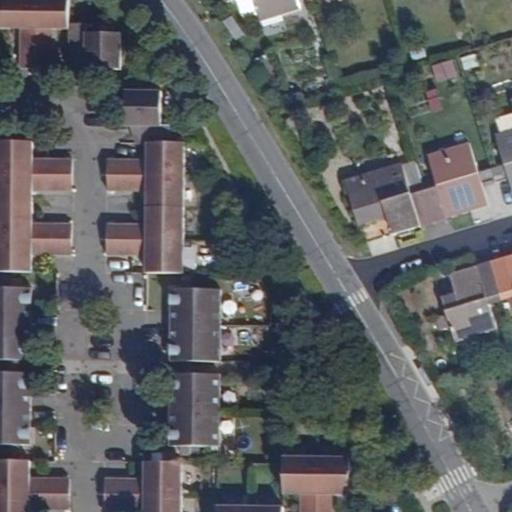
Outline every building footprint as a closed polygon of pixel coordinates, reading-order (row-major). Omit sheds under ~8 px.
[(35,0),(3,0),(3,30),(20,31),(27,31),(27,34),(20,40),(20,70),(34,71),(35,0)] [(69,0),(35,0),(34,71),(50,71),(51,41),(44,34),(44,31),(51,31),(69,31),(69,26),(69,0)] [(297,0),(251,0),(259,22),(300,10),(297,0)] [(87,26),(69,26),(69,31),(69,57),(87,57),(87,66),(86,71),(120,71),(121,36),(87,35),(87,26)] [(69,59),(87,66),(87,57),(69,57),(69,59)] [(431,66),(437,83),(458,76),(453,59),(431,66)] [(148,144),(171,144),(171,127),(162,127),(162,93),(127,93),(127,126),(131,126),(140,126),(139,144),(148,144)] [(511,121),(498,126),(500,134),(496,136),(505,164),(507,174),(511,189),(511,121)] [(137,144),(139,144),(140,126),(131,126),(137,144)] [(33,168),(33,160),(33,143),(0,142),(0,175),(73,176),(73,161),(41,161),(36,168),(33,168)] [(184,144),(171,144),(148,144),(148,161),(148,169),(145,169),(137,161),(108,161),(108,176),(184,177),(184,144)] [(488,207),(482,188),(481,182),(478,174),(469,145),(428,156),(436,182),(424,185),(435,220),(447,217),(447,219),(488,207)] [(148,161),(137,161),(145,169),(148,169),(148,161)] [(420,224),(435,220),(424,185),(409,190),(402,164),(360,177),(364,192),(348,196),(358,226),(373,221),(372,218),(386,213),(393,235),(421,227),(420,224)] [(492,169),(494,178),(507,174),(505,164),(492,169)] [(481,182),(494,178),(492,169),(478,174),(481,182)] [(73,192),(73,176),(0,175),(0,207),(33,208),(33,192),(33,184),(36,184),(41,192),(73,192)] [(185,209),(184,177),(108,176),(108,192),(138,192),(145,185),(148,186),(148,192),(148,209),(185,209)] [(348,196),(364,192),(360,177),(344,182),(348,196)] [(33,225),(33,208),(0,207),(0,240),(72,242),(72,226),(42,225),(36,231),(33,231),(33,225)] [(185,242),(185,209),(148,209),(147,225),(147,233),(144,233),(137,225),(107,225),(107,241),(185,242)] [(72,256),(72,242),(0,240),(0,272),(32,273),(32,256),(32,248),(35,248),(42,256),(72,256)] [(184,275),(185,242),(107,241),(107,256),(138,257),(145,249),(148,249),(147,257),(147,274),(184,275)] [(32,256),(42,256),(35,248),(32,248),(32,256)] [(511,256),(504,259),(505,261),(492,265),(503,300),(511,297),(511,256)] [(490,304),(503,300),(492,265),(478,269),(478,267),(450,275),(457,298),(443,302),(448,316),(439,318),(443,330),(451,328),(456,342),(497,329),(490,304)] [(32,289),(4,289),(0,288),(0,324),(32,325),(32,289)] [(221,292),(209,291),(198,291),(172,291),(172,326),(221,327),(221,292)] [(32,361),(32,325),(0,324),(0,360),(9,361),(20,361),(32,361)] [(221,363),(221,327),(172,326),(171,362),(182,363),(194,363),(221,363)] [(20,368),(20,361),(9,361),(9,368),(9,373),(20,373),(20,368)] [(194,363),(182,363),(182,369),(182,375),(194,375),(194,370),(194,363)] [(20,373),(9,373),(0,373),(0,409),(31,410),(32,374),(20,373)] [(221,375),(194,375),(182,375),(171,374),(171,411),(221,411),(221,375)] [(31,445),(31,410),(0,409),(0,444),(4,445),(31,445)] [(220,447),(221,411),(171,411),(171,448),(197,447),(208,447),(220,447)] [(208,447),(197,447),(197,457),(208,457),(208,447)] [(317,511),(318,458),(285,458),(285,493),(302,493),(310,493),(310,495),(302,503),(301,511),(317,511)] [(351,459),(318,458),(317,511),(333,511),(333,503),(325,495),(326,493),(334,493),(350,493),(351,459)] [(31,462),(0,461),(0,494),(71,495),(71,479),(40,478),(35,486),(31,486),(31,478),(31,462)] [(183,463),(147,463),(146,479),(146,487),(142,487),(135,478),(107,478),(106,495),(183,495),(183,463)] [(146,479),(135,478),(142,487),(146,487),(146,479)] [(310,493),(302,493),(302,503),(310,495),(310,493)] [(333,503),(334,493),(326,493),(325,495),(333,503)] [(71,510),(71,495),(0,494),(0,511),(30,511),(31,510),(31,502),(34,503),(39,510),(71,510)] [(146,511),(182,511),(183,495),(106,495),(106,510),(137,510),(143,503),(146,503),(146,510),(146,511)]
